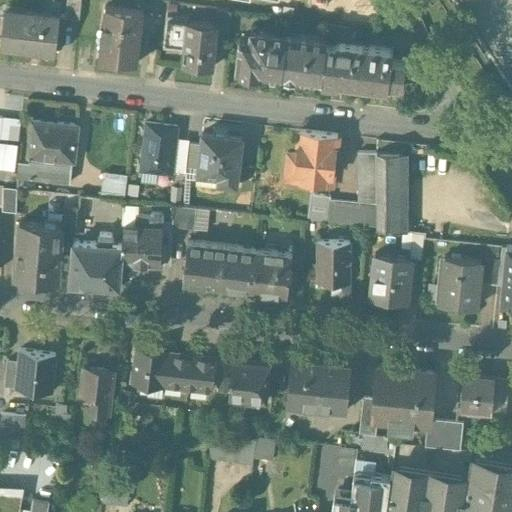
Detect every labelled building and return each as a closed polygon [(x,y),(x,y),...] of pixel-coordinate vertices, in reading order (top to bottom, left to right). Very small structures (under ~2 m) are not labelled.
[(80,0),(67,0),(65,17),(79,19),(80,0)] [(511,0),(457,0),(458,1),(459,0),(467,12),(466,12),(474,25),(475,24),(483,36),(481,37),(489,49),(491,48),(498,60),(497,61),(505,74),(506,73),(511,81),(511,0)] [(143,9),(105,5),(99,57),(137,61),(143,9)] [(230,11),(217,9),(215,23),(217,24),(216,36),(228,38),(230,11)] [(60,15),(24,11),(24,13),(4,10),(0,43),(0,46),(55,53),(60,15)] [(215,23),(188,21),(188,17),(167,14),(163,46),(168,47),(168,46),(174,47),(185,38),(190,38),(185,64),(213,67),(216,36),(217,24),(215,23)] [(348,28),(326,25),(325,39),(326,39),(325,43),(335,45),(336,41),(346,42),(348,28)] [(285,34),(251,30),(250,38),(240,37),(236,70),(281,75),(285,34)] [(325,39),(285,34),(281,75),(321,80),(325,43),(326,39),(325,39)] [(346,42),(336,41),(335,45),(325,43),(321,80),(321,83),(338,85),(338,81),(387,87),(388,82),(402,84),(405,61),(391,59),(392,48),(346,42)] [(21,118),(10,117),(8,140),(20,141),(21,118)] [(77,124),(32,119),(29,156),(30,156),(30,162),(18,160),(17,175),(69,181),(72,159),(74,159),(77,124)] [(177,126),(146,122),(141,169),(172,173),(177,126)] [(338,134),(300,130),(297,154),(287,153),(285,170),(302,172),(301,181),(323,183),(324,175),(333,176),(338,134)] [(242,137),(202,132),(201,144),(198,168),(198,173),(219,176),(218,182),(237,184),(242,137)] [(0,167),(17,168),(17,140),(0,139),(0,167)] [(201,144),(189,142),(186,166),(198,168),(201,144)] [(376,151),(359,151),(358,179),(377,186),(376,151)] [(402,152),(376,151),(377,186),(377,203),(377,226),(402,229),(402,152)] [(121,187),(101,184),(99,195),(119,197),(121,187)] [(17,187),(3,186),(2,210),(16,211),(17,187)] [(79,193),(78,206),(125,209),(125,202),(126,199),(79,193)] [(330,196),(311,193),(307,217),(326,220),(330,200),(330,196)] [(377,203),(330,200),(326,220),(326,221),(377,226),(377,203)] [(125,209),(124,224),(136,225),(137,213),(137,204),(125,202),(125,209)] [(78,206),(63,204),(61,223),(63,223),(62,229),(74,230),(75,222),(77,223),(78,206)] [(196,207),(173,204),(173,223),(194,227),(196,207)] [(151,214),(137,213),(136,225),(124,224),(122,244),(121,262),(160,264),(162,226),(161,226),(162,212),(152,211),(151,214)] [(61,223),(19,220),(15,278),(58,282),(62,229),(63,223),(61,223)] [(424,233),(413,231),(410,256),(411,256),(421,257),(424,233)] [(99,242),(73,241),(70,283),(119,286),(121,262),(122,244),(112,243),(112,233),(100,233),(99,242)] [(349,240),(318,239),(317,280),(323,280),(323,282),(333,282),(333,280),(349,280),(349,240)] [(256,248),(188,240),(183,281),(217,286),(218,287),(218,286),(223,286),(223,287),(224,287),(224,286),(252,290),(256,248)] [(500,257),(497,283),(502,284),(506,245),(502,244),(500,257)] [(511,244),(506,244),(506,245),(502,284),(500,303),(511,303),(511,244)] [(292,252),(256,248),(252,290),(287,294),(292,252)] [(410,256),(375,252),(370,295),(406,299),(411,256),(410,256)] [(481,259),(446,255),(440,302),(476,306),(481,259)] [(500,257),(487,256),(484,282),(497,283),(500,257)] [(167,351),(137,348),(134,369),(133,369),(131,382),(163,385),(167,352),(167,351)] [(55,352),(20,349),(19,360),(16,386),(52,390),(55,352)] [(202,355),(191,354),(190,355),(167,352),(163,384),(211,389),(215,357),(202,356),(202,355)] [(351,362),(291,357),(287,404),(347,409),(351,362)] [(271,362),(233,358),(230,396),(267,400),(271,362)] [(19,360),(7,359),(4,385),(16,386),(19,360)] [(115,368),(84,365),(80,394),(93,395),(92,405),(110,407),(115,368)] [(434,370),(378,365),(375,397),(373,417),(378,417),(429,422),(434,370)] [(495,376),(463,372),(460,405),(457,405),(457,406),(492,410),(493,399),(495,376)] [(509,378),(495,376),(493,399),(507,400),(509,378)] [(375,397),(363,395),(359,432),(376,434),(378,417),(373,417),(375,397)] [(67,404),(56,402),(55,406),(47,405),(47,413),(55,414),(54,417),(69,419),(70,413),(66,412),(67,404)] [(26,414),(2,412),(0,436),(24,437),(26,414)] [(456,420),(433,418),(432,426),(426,425),(425,444),(460,448),(463,421),(464,421),(464,418),(462,418),(462,420),(457,420),(458,418),(456,418),(456,420)] [(257,439),(212,433),(209,456),(252,462),(254,456),(257,439)] [(275,437),(257,435),(257,439),(254,456),(271,460),(275,437)] [(511,511),(511,466),(470,461),(468,479),(462,511),(511,511)] [(422,511),(429,474),(391,467),(389,486),(385,511),(422,511)] [(462,511),(468,479),(429,474),(422,511),(462,511)] [(103,500),(127,503),(129,481),(105,479),(103,500)] [(385,511),(389,486),(319,507),(318,511),(385,511)] [(24,511),(19,511),(18,511),(47,511),(50,499),(33,496),(30,511),(24,511)]
